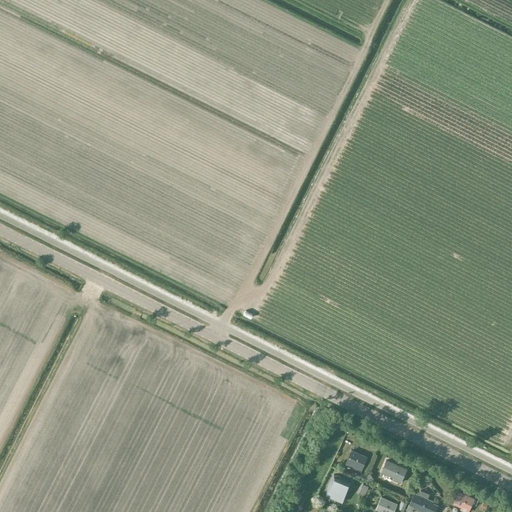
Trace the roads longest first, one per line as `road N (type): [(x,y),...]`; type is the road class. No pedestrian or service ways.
road 1 (tertiary): [(511,484),(0,229)]
road 2 (track): [(387,0),(216,337)]
